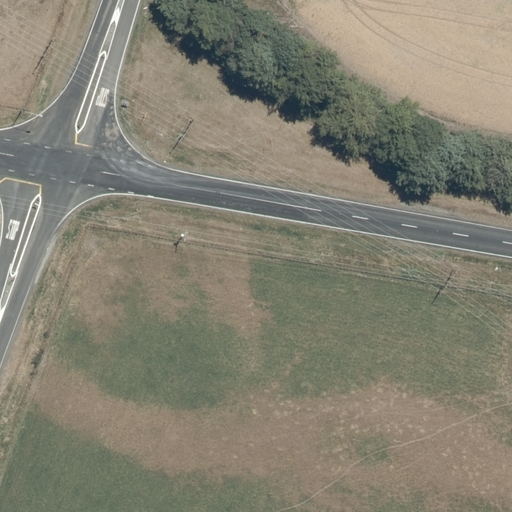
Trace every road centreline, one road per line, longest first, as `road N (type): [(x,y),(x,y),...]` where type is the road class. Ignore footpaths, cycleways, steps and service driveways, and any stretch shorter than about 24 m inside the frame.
road 1 (unclassified): [(58,164),(511,242)]
road 2 (unclassified): [(58,164),(74,142),(126,0)]
road 3 (unclassified): [(0,304),(43,184),(58,164)]
